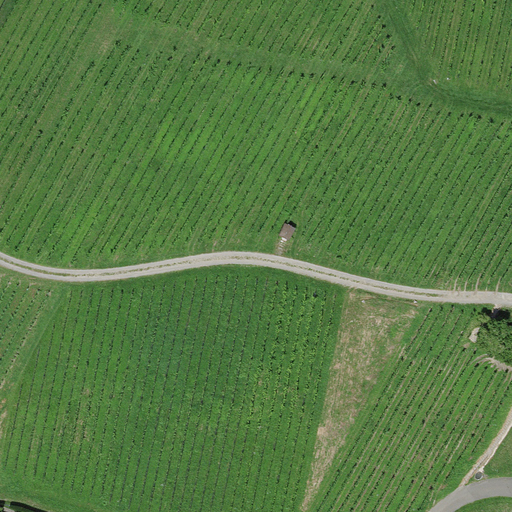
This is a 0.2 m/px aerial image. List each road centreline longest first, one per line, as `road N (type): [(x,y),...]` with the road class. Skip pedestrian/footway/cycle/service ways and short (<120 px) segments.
road 1 (track): [(0,257),(62,276),(113,277),(241,256),(425,297),(511,303)]
road 2 (track): [(511,107),(437,88),(387,0)]
